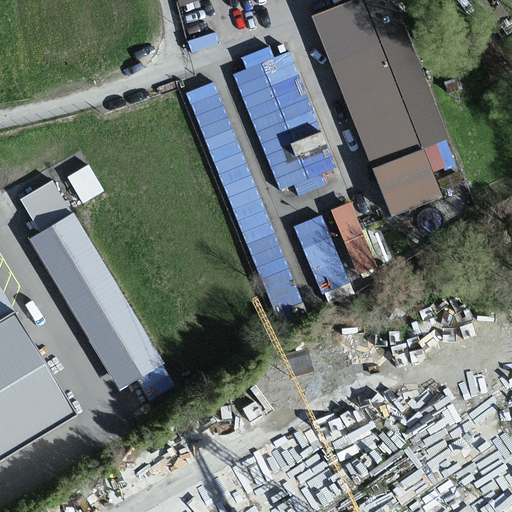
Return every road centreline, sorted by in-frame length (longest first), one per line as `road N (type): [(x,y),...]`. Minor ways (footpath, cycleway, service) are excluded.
road 1 (unclassified): [(0,119),(162,72),(173,47),(165,0)]
road 2 (unknown): [(171,57),(328,0)]
